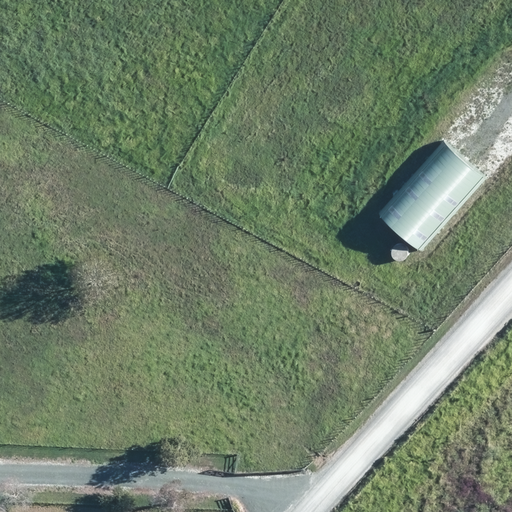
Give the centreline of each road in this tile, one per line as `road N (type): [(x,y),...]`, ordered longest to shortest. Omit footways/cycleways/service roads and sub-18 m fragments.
road 1 (unclassified): [(289,511),(511,268)]
road 2 (track): [(0,464),(151,469),(292,508)]
